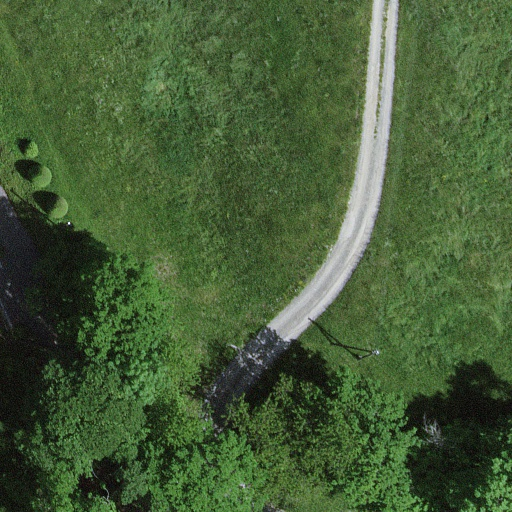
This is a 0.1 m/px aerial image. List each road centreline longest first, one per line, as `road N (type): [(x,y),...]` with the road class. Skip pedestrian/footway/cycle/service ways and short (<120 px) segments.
road 1 (residential): [(259,511),(223,450),(227,404),(255,353),(338,255),(357,210),(372,162),(389,0)]
road 2 (track): [(0,216),(111,435),(160,511)]
